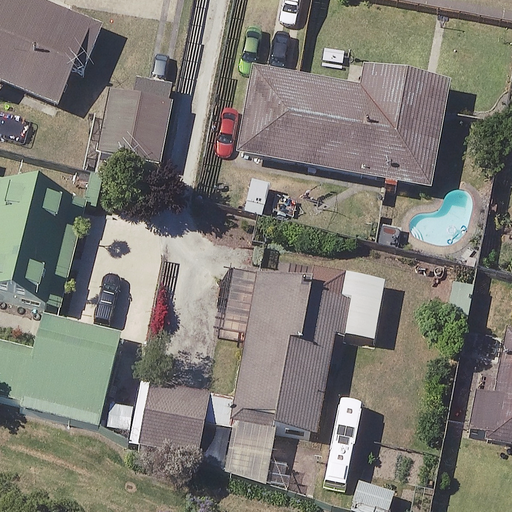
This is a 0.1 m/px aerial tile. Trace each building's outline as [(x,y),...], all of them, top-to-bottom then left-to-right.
[(0,0),(0,93),(2,89),(58,113),(72,80),(83,84),(102,38),(91,33),(9,0),(0,0)] [(442,199),(462,92),(369,75),(365,98),(257,78),(241,163),(442,199)] [(101,159),(124,164),(123,173),(142,177),(144,168),(159,171),(173,94),(116,83),(101,159)] [(207,178),(200,207),(262,221),(269,192),(207,178)] [(86,211),(0,188),(0,299),(59,315),(86,211)] [(151,467),(148,482),(188,491),(192,474),(264,488),(274,436),(318,444),(337,343),(345,345),(354,300),(233,276),(221,337),(253,343),(240,409),(155,392),(141,464),(151,467)] [(473,291),(441,286),(434,329),(466,334),(473,291)] [(127,434),(145,360),(122,354),(125,342),(0,311),(0,402),(22,408),(20,417),(102,437),(104,428),(127,434)] [(511,337),(505,336),(501,360),(467,354),(453,435),(489,441),(487,455),(511,459),(511,337)] [(391,511),(395,498),(359,489),(352,511),(391,511)]
